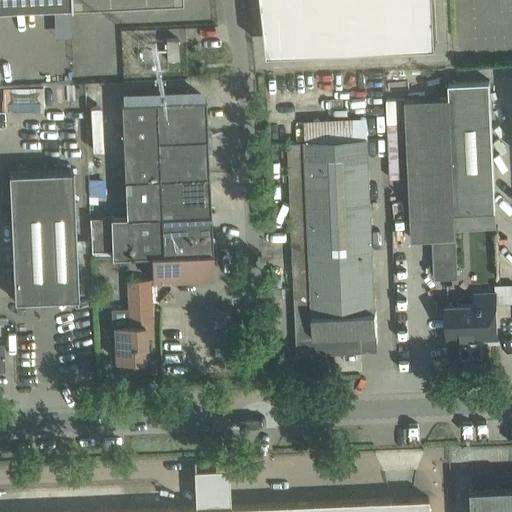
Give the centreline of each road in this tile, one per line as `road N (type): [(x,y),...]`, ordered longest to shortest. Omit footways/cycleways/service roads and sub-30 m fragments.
road 1 (unclassified): [(260,415),(244,77),(230,0)]
road 2 (unclassified): [(0,427),(260,415)]
road 3 (unclassified): [(260,415),(511,403)]
